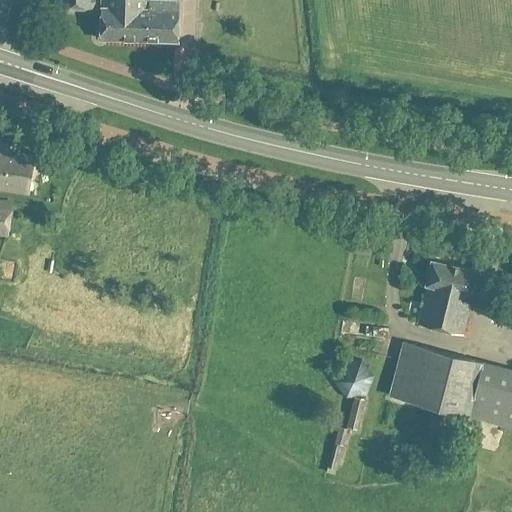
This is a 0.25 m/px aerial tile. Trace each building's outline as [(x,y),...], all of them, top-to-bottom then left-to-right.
[(148,9),(148,0),(100,0),(99,39),(147,40),(148,9)] [(178,10),(148,9),(147,40),(177,41),(178,10)] [(0,189),(28,194),(34,156),(1,151),(0,150),(0,189)] [(0,236),(7,238),(12,200),(0,198),(0,236)] [(426,285),(417,324),(462,334),(471,295),(477,272),(431,261),(426,285)] [(352,292),(369,293),(370,270),(353,269),(352,292)] [(378,326),(378,315),(361,316),(362,327),(378,326)] [(511,368),(482,361),(403,341),(388,395),(511,426),(511,368)] [(372,372),(349,373),(350,386),(372,385),(372,372)] [(345,427),(356,429),(363,400),(353,397),(345,427)] [(347,428),(338,426),(334,443),(333,443),(325,471),(334,474),(335,469),(336,469),(347,428)]
